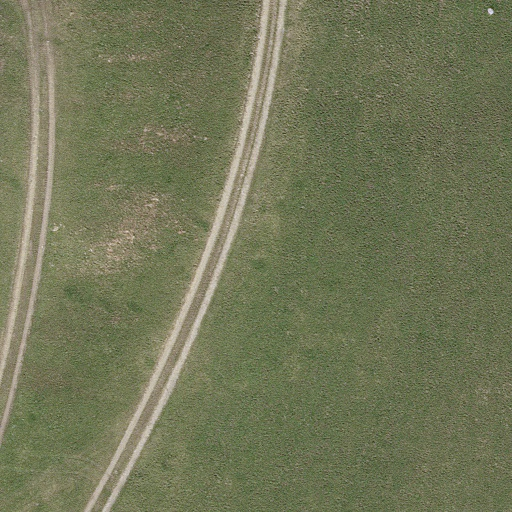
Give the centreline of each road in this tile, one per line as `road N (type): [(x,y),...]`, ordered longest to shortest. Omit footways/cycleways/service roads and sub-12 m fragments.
road 1 (track): [(281,0),(279,54),(224,258),(94,511)]
road 2 (track): [(0,387),(37,232),(44,39),(26,0)]
